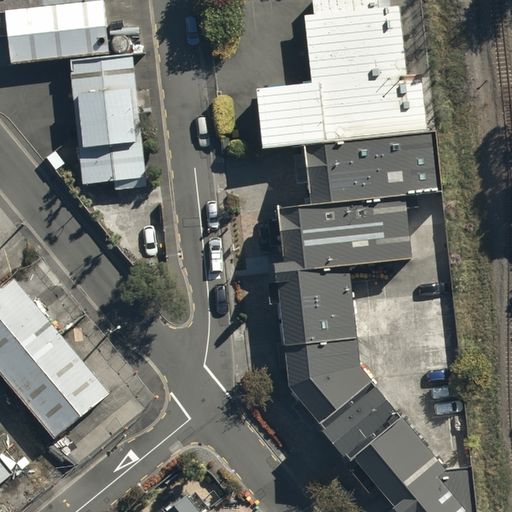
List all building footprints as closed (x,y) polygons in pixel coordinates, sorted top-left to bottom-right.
[(0,0),(0,8),(99,0),(0,0)] [(252,82),(255,137),(428,127),(425,71),(403,73),(398,0),(335,0),(301,2),(305,79),(252,82)] [(8,11),(13,60),(112,50),(107,1),(8,11)] [(139,183),(128,55),(68,60),(79,188),(139,183)] [(425,131),(297,139),(301,204),(429,196),(425,131)] [(404,199),(276,206),(279,264),(408,257),(404,199)] [(162,254),(160,229),(141,231),(143,256),(162,254)] [(273,266),(278,377),(397,511),(470,511),(438,472),(445,462),(357,362),(348,266),(273,266)] [(105,393),(9,276),(0,283),(0,383),(47,440),(105,393)] [(197,511),(181,493),(158,511),(197,511)]
